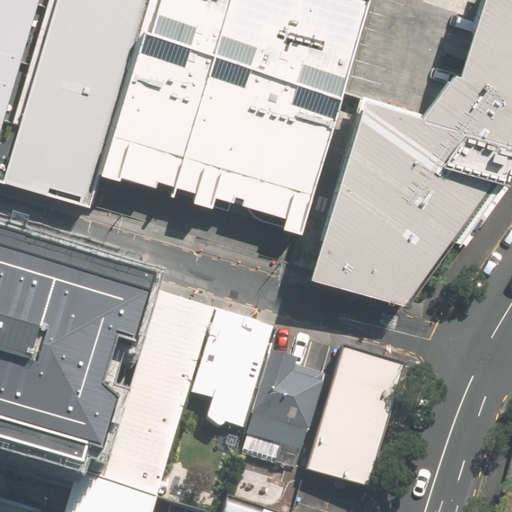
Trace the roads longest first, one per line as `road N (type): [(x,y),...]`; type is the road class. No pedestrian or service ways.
road 1 (residential): [(481,353),(0,213)]
road 2 (secondary): [(481,353),(424,511)]
